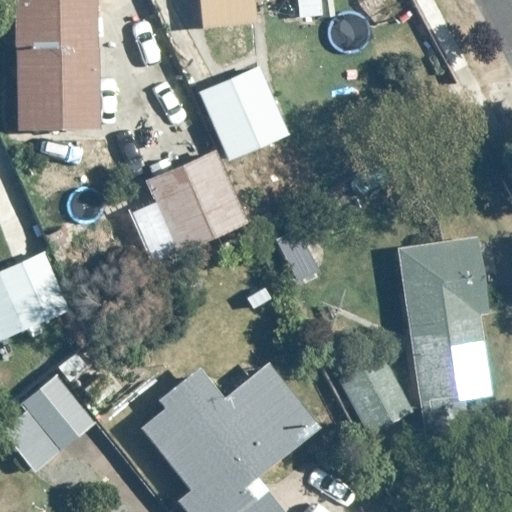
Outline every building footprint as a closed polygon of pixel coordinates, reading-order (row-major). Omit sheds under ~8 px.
[(92,76),(93,0),(10,0),(9,74),(92,76)] [(280,134),(251,62),(190,87),(219,159),(280,134)] [(167,250),(237,222),(208,150),(138,179),(152,213),(167,250)] [(511,286),(495,169),(400,183),(429,390),(511,377),(511,286)] [(57,314),(36,250),(0,262),(0,298),(10,329),(57,314)] [(230,288),(118,393),(230,511),(265,511),(359,424),(230,288)] [(88,421),(47,372),(20,395),(39,417),(4,447),(26,473),(88,421)] [(35,477),(30,511),(198,511),(200,499),(35,477)]
